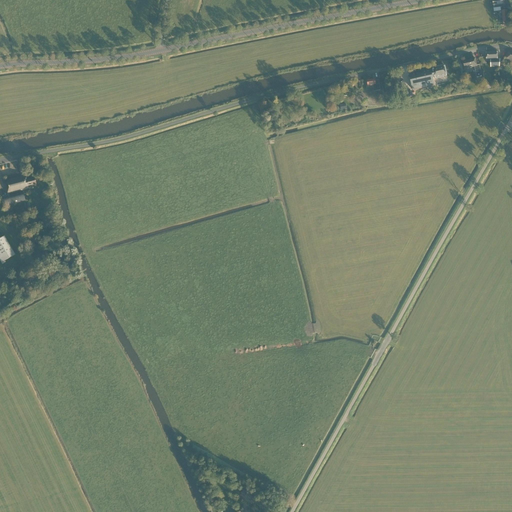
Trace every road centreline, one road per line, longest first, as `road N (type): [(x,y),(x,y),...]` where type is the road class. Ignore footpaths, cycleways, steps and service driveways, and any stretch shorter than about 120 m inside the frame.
road 1 (unclassified): [(0,158),(101,143),(314,83),(511,47)]
road 2 (unclassified): [(292,511),(511,119)]
road 3 (secondary): [(0,66),(119,58),(424,0)]
